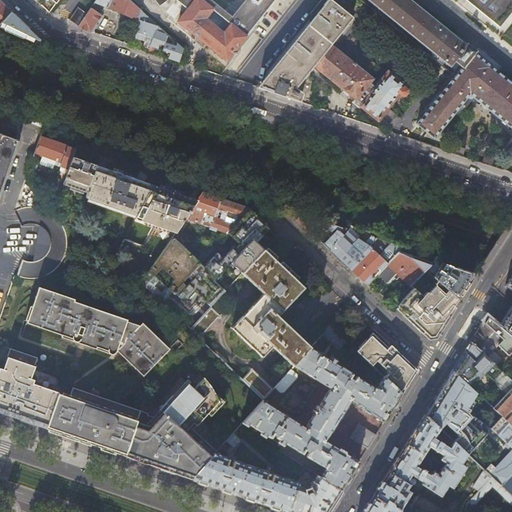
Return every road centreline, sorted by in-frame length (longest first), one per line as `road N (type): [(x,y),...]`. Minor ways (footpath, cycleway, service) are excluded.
road 1 (residential): [(15,0),(50,34),(511,190)]
road 2 (residential): [(437,366),(253,198),(61,132)]
road 3 (primary): [(193,511),(0,445)]
road 4 (tertiary): [(437,366),(345,511)]
road 5 (tertiary): [(511,248),(437,366)]
